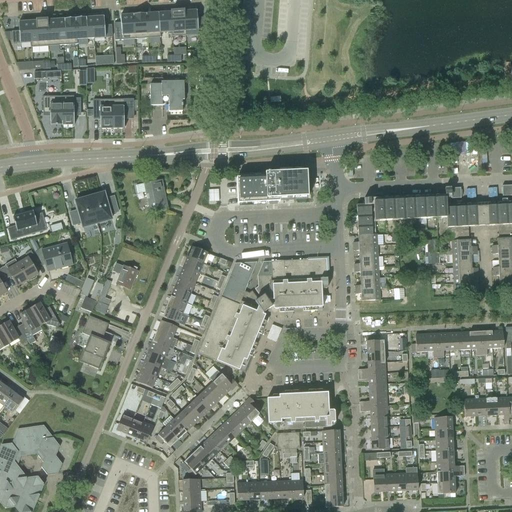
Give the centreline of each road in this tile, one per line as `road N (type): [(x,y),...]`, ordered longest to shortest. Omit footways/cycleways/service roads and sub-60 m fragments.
road 1 (tertiary): [(31,163),(331,138)]
road 2 (tertiary): [(331,138),(511,115)]
road 3 (unclassified): [(344,365),(334,188)]
road 4 (residential): [(481,181),(334,188)]
